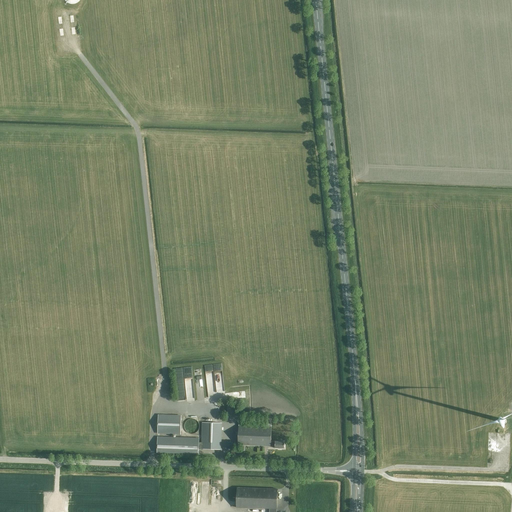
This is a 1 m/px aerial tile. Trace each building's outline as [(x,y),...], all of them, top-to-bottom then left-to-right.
[(224,372),(222,363),(206,365),(208,380),(216,379),(215,374),(224,372)] [(192,366),(184,367),(188,401),(196,400),(192,366)] [(240,404),(227,403),(227,418),(239,419),(240,404)] [(159,415),(158,433),(180,434),(180,416),(159,415)] [(198,430),(197,419),(186,419),(187,430),(198,430)] [(222,423),(203,422),(202,442),(199,442),(199,438),(157,436),(157,453),(198,454),(199,449),(221,450),(222,423)] [(275,442),(272,442),(272,427),(271,427),(272,424),(239,422),(238,445),(275,446),(275,448),(285,448),(285,442),(275,441),(275,442)] [(251,508),(251,511),(277,511),(279,489),(238,487),(237,508),(251,508)]
